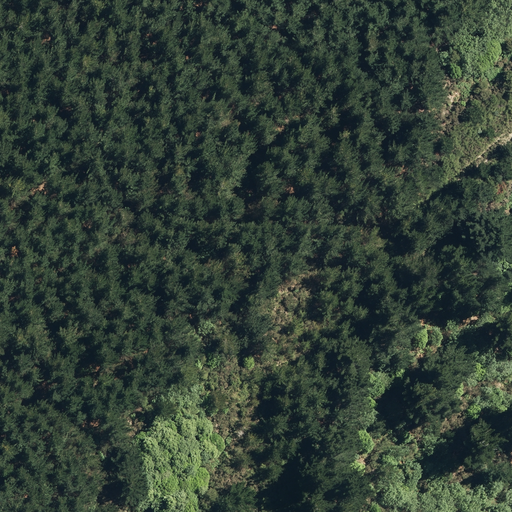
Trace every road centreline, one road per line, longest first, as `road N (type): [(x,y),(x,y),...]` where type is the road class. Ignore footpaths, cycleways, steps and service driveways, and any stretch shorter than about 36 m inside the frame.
road 1 (track): [(210,511),(308,317),(357,257),(511,117)]
road 2 (track): [(97,511),(0,386)]
